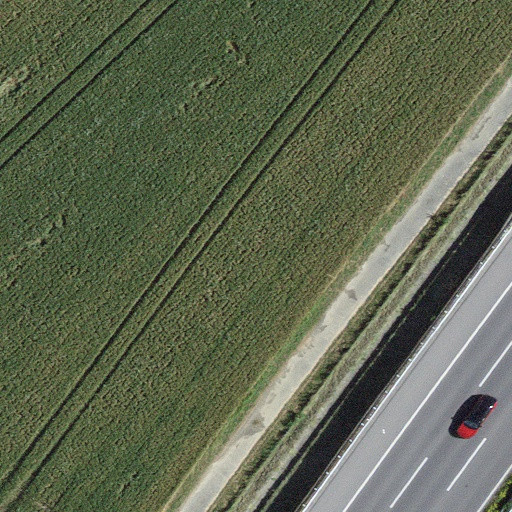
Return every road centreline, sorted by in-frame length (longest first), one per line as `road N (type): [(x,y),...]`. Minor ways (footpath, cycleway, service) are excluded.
road 1 (track): [(511,99),(194,511)]
road 2 (motorway): [(511,403),(432,511)]
